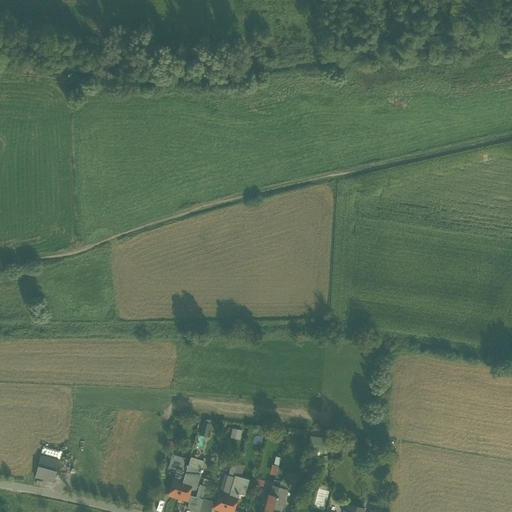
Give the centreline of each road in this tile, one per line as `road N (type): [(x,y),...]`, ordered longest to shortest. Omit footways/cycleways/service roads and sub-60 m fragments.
road 1 (track): [(511,135),(250,194),(80,249),(0,264)]
road 2 (track): [(330,327),(0,323)]
road 3 (unclassified): [(0,484),(127,511)]
